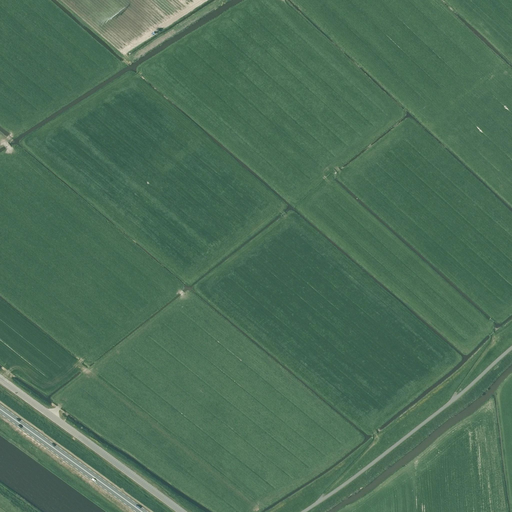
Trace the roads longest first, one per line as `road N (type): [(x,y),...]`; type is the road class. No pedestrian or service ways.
road 1 (unclassified): [(303,511),(511,345)]
road 2 (unclassified): [(0,378),(181,511)]
road 3 (primary): [(142,511),(0,409)]
